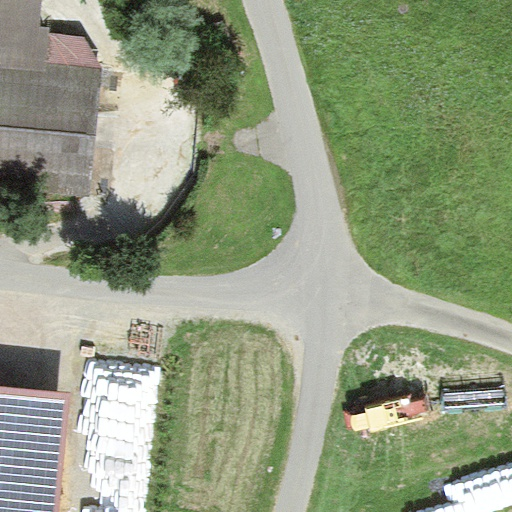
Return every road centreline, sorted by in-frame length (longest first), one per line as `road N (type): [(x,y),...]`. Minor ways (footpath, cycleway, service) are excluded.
road 1 (unclassified): [(267,0),(333,294),(289,511)]
road 2 (track): [(511,340),(445,311),(333,294),(0,270)]
